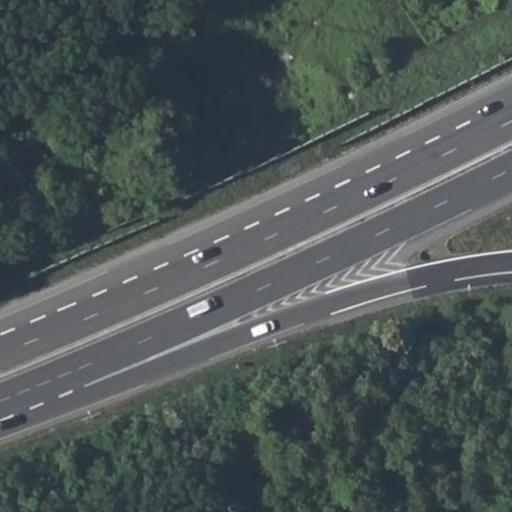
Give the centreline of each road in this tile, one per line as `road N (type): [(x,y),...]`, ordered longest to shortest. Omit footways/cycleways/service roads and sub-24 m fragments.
road 1 (motorway): [(511,120),(0,353)]
road 2 (motorway): [(52,379),(511,167)]
road 3 (motorway): [(52,379),(126,379),(369,289),(511,260)]
